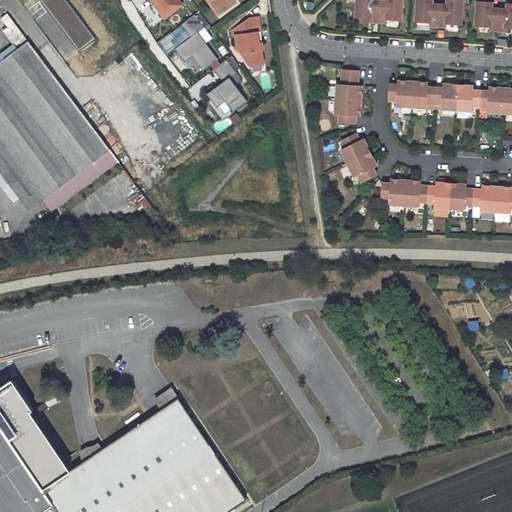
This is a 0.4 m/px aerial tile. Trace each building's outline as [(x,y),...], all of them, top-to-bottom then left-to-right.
[(182,6),(177,0),(151,0),(165,18),(182,6)] [(209,0),(219,13),(233,3),(230,0),(209,0)] [(378,24),(379,0),(376,0),(355,0),(354,18),(370,20),(370,23),(378,24)] [(386,0),(387,1),(379,0),(378,24),(385,25),(385,21),(401,22),(402,0),(386,0)] [(437,28),(439,4),(431,4),(431,0),(415,0),(414,23),(430,24),(430,28),(437,28)] [(446,5),(439,4),(437,28),(445,29),(445,25),(461,26),(463,1),(447,0),(446,5)] [(497,32),(499,9),(491,8),(492,3),(476,2),(474,27),(490,28),(490,32),(497,32)] [(506,9),(499,9),(497,32),(505,33),(505,29),(511,29),(511,4),(507,4),(506,9)] [(0,171),(29,210),(45,198),(50,195),(58,206),(118,161),(7,14),(1,19),(8,28),(3,31),(17,50),(0,63),(0,171)] [(204,26),(195,14),(182,23),(191,36),(179,45),(175,48),(185,61),(192,56),(203,70),(218,58),(198,31),(204,26)] [(236,36),(240,44),(243,44),(244,52),(252,64),(265,62),(263,49),(265,49),(260,16),(251,17),(232,31),(232,37),(236,36)] [(169,33),(156,43),(165,55),(175,48),(179,45),(169,33)] [(237,72),(227,59),(214,69),(224,82),(208,94),(218,107),(226,101),(234,112),(248,101),(231,77),(237,72)] [(365,87),(366,72),(348,71),(347,86),(343,86),(340,116),(344,117),(344,124),(362,125),(363,118),(367,118),(369,87),(365,87)] [(433,82),(403,80),(402,84),(401,103),(401,107),(431,109),(431,105),(432,86),(433,82)] [(250,98),(255,96),(251,83),(245,85),(250,98)] [(402,84),(395,83),(394,103),(401,103),(402,84)] [(476,85),(448,83),(447,87),(446,106),(446,110),(474,113),(474,109),(476,90),(476,85)] [(447,87),(432,86),(431,105),(446,106),(447,87)] [(511,88),(491,87),(490,91),(490,98),(489,110),(489,115),(511,116),(511,88)] [(490,98),(490,91),(483,91),(476,90),(474,109),(482,110),(489,110),(490,98)] [(365,141),(362,134),(346,141),(349,148),(345,150),(357,179),(361,176),(365,184),(381,176),(378,169),(382,167),(369,139),(365,141)] [(168,155),(176,164),(181,160),(174,151),(168,155)] [(424,181),(394,178),(394,182),(386,182),(385,201),(392,202),(392,206),(422,208),(422,204),(437,205),(438,186),(424,185),(424,181)] [(467,184),(439,182),(438,186),(437,205),(436,210),(465,212),(465,208),(467,188),(467,184)] [(511,188),(482,185),(482,190),(480,209),(480,213),(510,216),(510,212),(511,211),(511,192),(511,188)] [(482,190),(467,188),(465,208),(480,209),(482,190)] [(48,202),(53,209),(58,206),(54,201),(50,195),(45,198),(48,202)] [(477,331),(477,321),(467,321),(467,331),(477,331)] [(0,425),(43,489),(69,472),(30,412),(33,410),(12,379),(0,387),(0,425)] [(159,409),(175,399),(169,389),(152,399),(159,409)] [(225,511),(245,499),(178,399),(69,472),(43,489),(52,503),(53,504),(58,511),(225,511)] [(0,511),(40,511),(53,504),(52,503),(43,489),(0,425),(0,511)]
